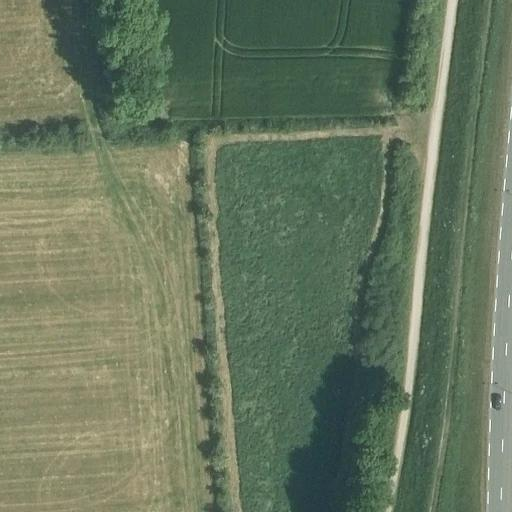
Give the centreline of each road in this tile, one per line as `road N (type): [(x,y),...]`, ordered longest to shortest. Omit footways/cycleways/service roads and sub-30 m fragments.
road 1 (track): [(458,0),(415,355),(385,511)]
road 2 (primary): [(511,265),(498,511)]
